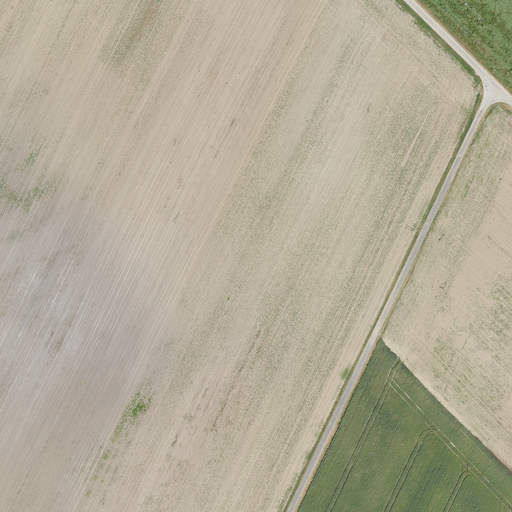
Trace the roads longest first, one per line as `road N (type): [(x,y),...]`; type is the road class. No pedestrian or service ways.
road 1 (track): [(295,511),(497,88)]
road 2 (unclassified): [(511,102),(402,0)]
